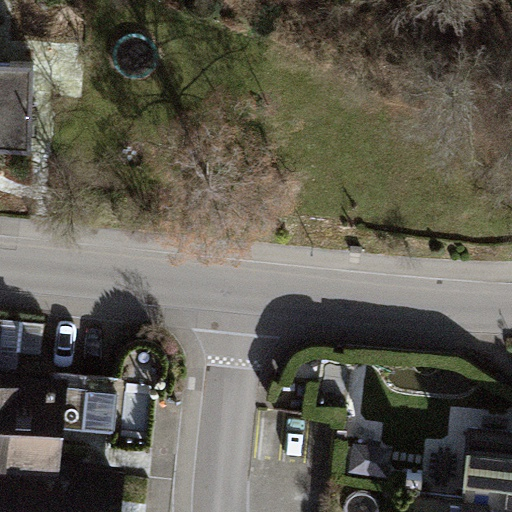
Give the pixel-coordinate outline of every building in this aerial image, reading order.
[(0,138),(27,140),(31,52),(0,50),(0,138)] [(54,367),(0,362),(0,465),(46,469),(54,367)] [(511,422),(459,417),(451,487),(511,493),(511,422)] [(110,511),(114,475),(46,469),(0,465),(0,511),(110,511)] [(511,511),(511,493),(451,487),(398,478),(393,511),(511,511)]
